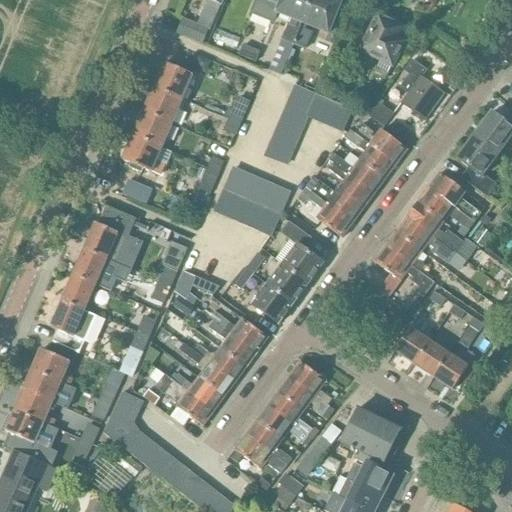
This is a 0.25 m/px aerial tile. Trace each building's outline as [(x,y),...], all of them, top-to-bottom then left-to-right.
[(210,32),(221,5),(218,4),(219,0),(205,0),(207,1),(197,27),(182,21),(182,22),(183,22),(178,34),(177,33),(177,34),(201,44),(206,31),(210,32)] [(258,0),(252,16),(271,23),(277,14),(292,19),(289,25),(289,24),(270,70),(281,75),(286,61),(290,52),(293,45),(311,0),(258,0)] [(311,0),(293,45),(305,50),(312,34),(305,31),(307,26),(328,34),(341,2),(339,1),(338,0),(311,0)] [(378,16),(361,50),(381,60),(377,69),(374,75),(384,81),(388,74),(392,66),(403,43),(397,40),(403,29),(378,16)] [(216,31),(213,40),(236,49),(240,40),(216,31)] [(255,64),(260,53),(243,46),(238,57),(255,64)] [(419,48),(414,54),(420,59),(425,53),(419,48)] [(193,69),(206,75),(211,62),(198,57),(193,69)] [(425,122),(445,95),(422,79),(427,72),(413,62),(405,72),(410,76),(400,89),(409,95),(401,105),(425,122)] [(164,65),(154,88),(170,95),(181,100),(182,100),(192,78),(184,74),(186,69),(174,64),(172,68),(164,65)] [(440,70),(434,79),(442,85),(448,76),(440,70)] [(153,90),(143,113),(171,125),(181,103),(182,100),(181,100),(170,95),(154,88),(153,90)] [(267,155),(266,156),(285,164),(287,165),(290,158),(308,118),(327,127),(343,134),(343,133),(351,113),(316,98),(296,89),(267,155)] [(232,112),(228,120),(241,125),(244,117),(250,104),(237,99),(232,112)] [(384,129),(394,115),(382,107),(384,103),(377,99),(375,102),(376,103),(367,116),(384,129)] [(474,137),(499,155),(511,137),(511,113),(510,112),(503,123),(491,114),(474,137)] [(143,115),(133,137),(161,150),(171,127),(171,125),(143,113),(143,115)] [(227,122),(223,132),(236,137),(241,125),(228,120),(227,122)] [(355,135),(397,166),(408,152),(380,131),(374,139),(372,138),(374,135),(362,126),(355,135)] [(350,131),(345,139),(356,148),(358,145),(360,147),(359,149),(365,153),(359,161),(386,181),(397,166),(355,135),(350,131)] [(161,150),(133,137),(122,162),(130,165),(128,169),(140,175),(142,171),(150,174),(161,150)] [(484,176),(499,155),(474,137),(457,160),(468,169),(460,179),(487,200),(497,186),(484,176)] [(332,157),(329,162),(333,165),(333,166),(348,176),(358,184),(375,196),(386,181),(359,161),(353,169),(343,162),(334,155),(332,157)] [(207,170),(219,175),(224,163),(212,158),(207,170)] [(364,210),(375,196),(333,166),(329,172),(343,182),(338,190),(364,210)] [(210,196),(219,175),(207,170),(198,191),(210,196)] [(271,238),(280,215),(289,195),(233,171),(215,213),(271,238)] [(429,190),(475,224),(481,215),(461,201),(466,194),(440,175),(429,190)] [(128,181),(121,196),(145,206),(152,192),(128,181)] [(364,210),(338,190),(334,194),(320,183),(318,186),(312,181),(305,190),(353,225),(364,210)] [(298,199),(297,201),(304,207),(305,205),(308,201),(322,211),(315,220),(342,240),(353,225),(305,190),(301,196),(298,199)] [(420,201),(417,205),(444,224),(449,218),(462,227),(469,232),(475,224),(429,190),(420,201)] [(417,205),(407,219),(456,256),(464,245),(462,243),(447,232),(444,236),(438,232),(444,224),(417,205)] [(96,225),(84,251),(108,261),(116,265),(128,238),(135,222),(104,209),(97,225),(96,225)] [(448,266),(456,256),(407,219),(396,234),(422,253),(428,246),(434,250),(431,253),(448,266)] [(289,223),(280,234),(297,246),(282,266),(308,285),(324,264),(304,250),(312,240),(289,223)] [(481,228),(472,241),(483,249),(492,236),(481,228)] [(417,261),(422,253),(396,234),(385,249),(428,279),(430,276),(422,270),(424,267),(417,261)] [(154,281),(158,283),(165,267),(177,272),(178,272),(179,270),(188,250),(187,249),(170,243),(154,281)] [(428,279),(385,249),(374,263),(400,283),(407,274),(412,279),(410,282),(418,289),(415,293),(423,299),(434,284),(428,279)] [(96,287),(108,261),(84,251),(73,277),(96,287)] [(246,272),(253,277),(265,260),(258,255),(246,272)] [(282,266),(268,286),(293,305),(308,286),(308,285),(282,266)] [(158,283),(171,288),(178,272),(177,272),(165,267),(158,283)] [(241,293),(253,277),(246,272),(234,289),(241,293)] [(85,312),(96,287),(73,277),(62,302),(85,312)] [(195,278),(191,288),(212,297),(219,289),(216,288),(195,278)] [(163,305),(171,288),(158,283),(151,300),(163,305)] [(278,326),(293,305),(268,286),(252,307),(278,326)] [(382,288),(379,292),(387,299),(390,294),(382,288)] [(440,308),(445,301),(434,293),(429,300),(440,308)] [(508,310),(511,304),(511,297),(508,294),(500,304),(508,310)] [(173,306),(188,317),(195,307),(180,296),(173,306)] [(96,317),(85,312),(62,302),(51,329),(59,332),(54,343),(79,355),(85,342),(96,317)] [(460,322),(465,314),(453,306),(449,314),(460,322)] [(213,322),(257,355),(268,340),(241,320),(235,328),(221,318),(215,313),(210,319),(214,322),(213,322)] [(144,317),(137,333),(149,338),(156,323),(156,322),(144,317)] [(480,334),(484,327),(473,319),(468,326),(470,328),(478,334),(480,334)] [(246,370),(257,355),(213,322),(209,329),(211,331),(220,337),(226,341),(219,350),(246,370)] [(470,328),(459,344),(467,350),(478,334),(470,328)] [(414,366),(430,343),(410,330),(395,353),(414,366)] [(136,335),(130,348),(143,353),(149,340),(149,338),(137,333),(136,335)] [(74,367),(79,355),(54,343),(49,354),(41,351),(32,372),(70,389),(73,381),(65,377),(70,365),(74,367)] [(434,379),(449,356),(430,343),(414,366),(434,379)] [(194,354),(195,353),(184,345),(179,351),(190,359),(204,370),(198,378),(225,398),(236,384),(194,354)] [(246,370),(219,350),(214,357),(199,347),(195,353),(194,354),(236,384),(246,370)] [(449,356),(434,379),(453,392),(467,368),(449,356)] [(300,363),(289,378),(328,407),(332,401),(320,392),(327,383),(300,363)] [(125,375),(120,373),(113,370),(99,401),(111,407),(118,390),(125,375)] [(32,372),(24,392),(53,405),(67,411),(76,391),(70,389),(32,372)] [(215,413),(174,382),(165,375),(164,376),(157,385),(154,390),(163,397),(164,396),(178,406),(176,408),(203,428),(215,413)] [(225,398),(198,378),(192,386),(178,376),(174,382),(215,413),(225,398)] [(289,378),(278,393),(305,413),(311,405),(316,408),(313,412),(322,419),(330,408),(328,407),(289,378)] [(47,418),(53,405),(24,392),(15,412),(53,428),(56,422),(47,418)] [(148,392),(143,398),(154,406),(159,400),(148,392)] [(278,393),(267,408),(307,438),(308,437),(313,431),(299,421),(305,413),(278,393)] [(204,511),(231,511),(235,508),(140,434),(134,425),(143,403),(123,394),(104,434),(204,511)] [(104,422),(111,407),(99,401),(91,417),(104,422)] [(267,408),(256,422),(283,442),(289,433),(303,444),(307,438),(267,408)] [(330,408),(322,419),(327,422),(335,412),(330,408)] [(357,410),(340,443),(352,449),(360,453),(383,465),(383,466),(400,432),(399,431),(357,410)] [(9,434),(2,449),(16,455),(15,457),(16,457),(36,466),(46,471),(50,472),(58,453),(50,450),(58,431),(53,429),(53,428),(15,412),(6,433),(9,434)] [(277,450),(283,442),(256,422),(246,437),(287,466),(291,460),(277,450)] [(81,440),(93,445),(100,430),(88,424),(81,440)] [(321,438),(306,457),(316,465),(331,446),(341,433),(331,425),(321,438)] [(280,475),(287,466),(246,437),(235,451),(236,452),(243,457),(261,471),(268,463),(270,465),(268,467),(280,475)] [(85,462),(93,445),(81,440),(73,457),(85,462)] [(236,452),(231,459),(237,464),(243,457),(236,452)] [(360,453),(356,461),(365,466),(356,484),(383,498),(394,477),(380,471),(380,470),(383,465),(360,453)] [(16,457),(15,457),(14,457),(0,488),(0,511),(27,511),(38,489),(47,493),(55,475),(36,466),(16,457)] [(306,478),(316,465),(306,457),(296,470),(306,478)] [(290,478),(283,488),(286,491),(296,498),(297,497),(299,494),(303,489),(291,479),(290,478)] [(347,481),(338,497),(347,502),(347,503),(354,506),(365,511),(376,511),(383,499),(383,498),(356,484),(347,480),(347,481)] [(287,509),(296,498),(283,488),(275,498),(276,499),(274,502),(285,511),(287,509)] [(333,495),(324,511),(365,511),(354,506),(347,503),(347,502),(338,497),(333,495)]
